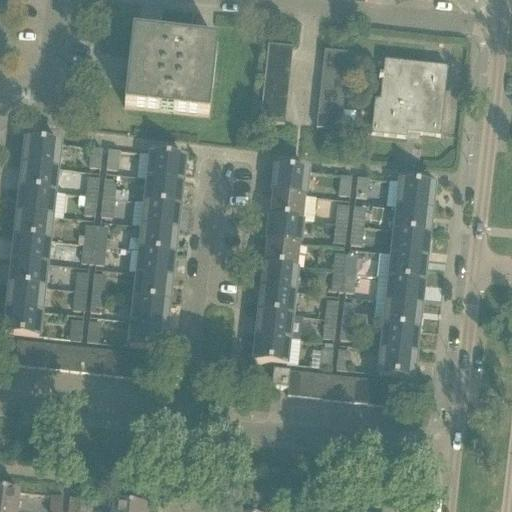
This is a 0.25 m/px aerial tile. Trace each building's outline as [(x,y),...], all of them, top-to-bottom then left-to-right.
[(131,35),(128,58),(123,109),(207,118),(215,44),(131,35)] [(266,46),(265,59),(290,62),(291,49),(266,46)] [(323,53),(322,66),(347,68),(348,55),(323,53)] [(265,59),(264,72),(289,75),(290,62),(265,59)] [(374,102),(370,137),(405,141),(406,135),(439,139),(446,70),(383,63),(381,78),(378,78),(378,82),(381,82),(379,102),(374,102)] [(322,66),(320,79),(345,81),(347,68),(322,66)] [(264,72),(262,85),(287,88),(289,75),(264,72)] [(320,79),(319,92),(344,94),(345,81),(320,79)] [(262,85),(261,98),(286,101),(287,88),(262,85)] [(319,92),(318,105),(343,107),(344,94),(319,92)] [(261,98),(259,111),(284,114),(286,101),(261,98)] [(318,105),(316,118),(341,120),(343,107),(318,105)] [(284,114),(259,111),(258,124),(283,127),(284,114)] [(341,120),(316,118),(315,130),(340,133),(341,120)] [(25,145),(22,168),(57,172),(59,149),(25,145)] [(90,151),(87,172),(100,173),(102,153),(90,151)] [(107,153),(105,174),(117,175),(120,155),(107,153)] [(150,159),(147,183),(181,187),(184,162),(150,159)] [(22,168),(20,191),(54,195),(57,172),(22,168)] [(273,172),(271,197),(303,200),(306,176),(273,172)] [(86,180),(84,198),(96,199),(98,181),(86,180)] [(350,181),(340,180),(337,198),(348,200),(350,181)] [(103,181),(101,201),(113,203),(115,183),(103,181)] [(367,182),(356,181),(354,200),(365,201),(367,182)] [(147,183),(145,206),(179,210),(181,187),(147,183)] [(399,186),(396,211),(430,215),(433,190),(399,186)] [(20,191),(17,216),(52,219),(54,195),(20,191)] [(271,197),(268,221),(301,224),(303,200),(271,197)] [(82,215),(82,220),(93,221),(94,221),(95,216),(96,199),(84,198),(82,215)] [(99,217),(98,221),(100,222),(111,223),(111,218),(113,203),(101,201),(99,217)] [(145,206),(142,230),(176,234),(179,210),(145,206)] [(336,208),(334,228),(346,229),(348,209),(336,208)] [(353,210),(350,230),(362,231),(365,211),(353,210)] [(396,211),(393,235),(427,238),(430,215),(396,211)] [(17,216),(15,240),(49,243),(52,219),(17,216)] [(268,221),(266,244),(298,248),(301,224),(268,221)] [(346,229),(334,228),(332,247),(344,249),(346,229)] [(84,229),(82,248),(94,249),(96,231),(84,229)] [(142,230),(139,254),(174,258),(176,234),(142,230)] [(362,231),(350,230),(348,249),(360,251),(362,231)] [(97,231),(95,249),(105,250),(107,232),(97,231)] [(393,235),(391,258),(425,262),(427,238),(393,235)] [(15,240),(12,263),(47,267),(49,243),(15,240)] [(266,244),(263,268),(296,272),(298,248),(266,244)] [(82,248),(80,268),(92,269),(94,249),(82,248)] [(95,249),(93,269),(103,270),(105,250),(95,249)] [(139,254),(137,278),(171,282),(174,258),(139,254)] [(334,257),(332,276),(344,277),(346,258),(334,257)] [(378,257),(375,281),(377,281),(388,282),(422,286),(425,262),(391,258),(378,257)] [(344,277),(355,279),(357,259),(346,258),(344,277)] [(12,263),(10,288),(44,291),(47,267),(12,263)] [(263,268),(261,292),(293,296),(296,272),(263,268)] [(75,275),(73,296),(86,297),(88,276),(75,275)] [(332,276),(329,295),(341,297),(344,277),(332,276)] [(92,277),(90,297),(102,298),(104,279),(92,277)] [(344,277),(341,297),(353,298),(355,279),(344,277)] [(137,278),(134,302),(168,306),(171,282),(137,278)] [(377,281),(374,305),(385,306),(419,310),(422,286),(388,282),(377,281)] [(10,288),(7,311),(41,315),(44,291),(10,288)] [(261,292),(258,316),(291,319),(293,296),(261,292)] [(72,311),(71,315),(84,316),(84,312),(84,311),(86,297),(73,296),(72,311)] [(88,313),(88,317),(100,318),(100,314),(101,313),(102,298),(90,297),(88,313)] [(134,302),(131,326),(165,330),(168,306),(134,302)] [(325,304),(323,323),(336,324),(337,305),(325,304)] [(343,305),(340,325),(351,327),(354,307),(343,305)] [(385,306),(382,330),(417,334),(419,310),(385,306)] [(41,315),(7,311),(4,337),(39,340),(41,315)] [(258,316),(256,340),(288,343),(291,319),(258,316)] [(336,324),(323,323),(321,343),(334,344),(336,324)] [(68,345),(80,346),(82,325),(70,324),(68,345)] [(85,347),(97,348),(99,327),(87,325),(85,347)] [(351,327),(340,325),(338,345),(349,346),(351,327)] [(165,330),(131,326),(128,350),(163,354),(165,330)] [(382,330),(380,354),(414,358),(417,334),(382,330)] [(288,343),(256,340),(253,364),(285,368),(288,343)] [(15,369),(26,370),(28,345),(18,344),(15,369)] [(26,370),(37,371),(39,347),(28,345),(26,370)] [(37,371),(47,372),(50,348),(39,347),(37,371)] [(47,372),(58,374),(61,349),(50,348),(47,372)] [(58,374),(69,375),(72,350),(61,349),(58,374)] [(69,375),(80,376),(83,351),(72,350),(69,375)] [(80,376),(91,377),(94,353),(83,351),(80,376)] [(318,375),(329,376),(331,353),(320,352),(318,375)] [(91,377),(102,378),(104,354),(94,353),(91,377)] [(102,378),(113,380),(115,355),(104,354),(102,378)] [(335,375),(346,376),(349,355),(337,354),(335,375)] [(414,358),(380,354),(377,378),(411,382),(414,358)] [(113,380),(124,381),(126,356),(115,355),(113,380)] [(124,381),(134,382),(137,357),(126,356),(124,381)] [(137,357),(134,382),(145,383),(148,358),(137,357)] [(270,390),(287,392),(289,374),(272,373),(270,390)] [(286,399),(297,400),(300,376),(289,374),(287,392),(286,399)] [(297,400),(308,401),(311,377),(300,376),(297,400)] [(308,401),(319,402),(322,378),(311,377),(308,401)] [(319,402),(330,404),(333,379),(322,378),(319,402)] [(330,404),(341,405),(344,381),(333,379),(330,404)] [(341,405),(352,406),(355,382),(344,381),(341,405)] [(352,406),(363,407),(366,383),(355,382),(352,406)] [(363,407),(374,409),(377,384),(366,383),(363,407)] [(374,409),(385,410),(388,385),(377,384),(374,409)] [(388,385),(385,410),(397,411),(399,387),(388,385)] [(0,493),(0,511),(16,511),(19,495),(0,493)] [(51,499),(49,511),(61,511),(62,500),(51,499)] [(69,501),(67,511),(78,511),(80,502),(69,501)]
